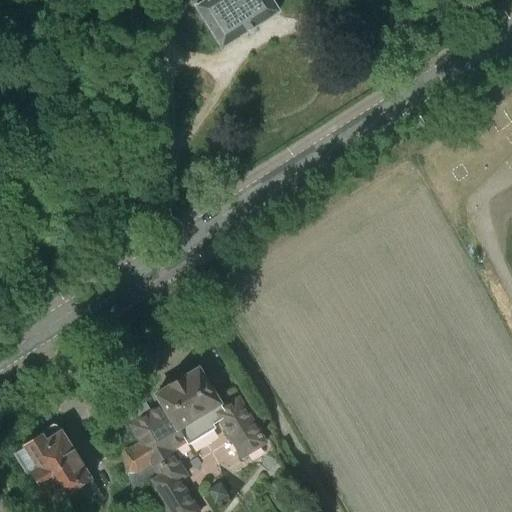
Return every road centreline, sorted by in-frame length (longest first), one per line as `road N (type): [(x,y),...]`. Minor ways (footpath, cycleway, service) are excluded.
road 1 (tertiary): [(174,247),(511,32)]
road 2 (residential): [(334,511),(174,247)]
road 3 (tertiary): [(0,357),(174,247)]
